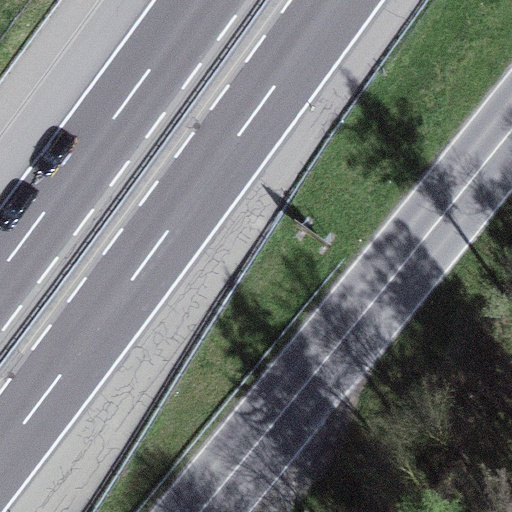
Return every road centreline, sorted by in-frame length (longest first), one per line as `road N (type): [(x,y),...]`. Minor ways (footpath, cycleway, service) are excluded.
road 1 (motorway): [(0,453),(336,0)]
road 2 (primary): [(199,511),(511,129)]
road 3 (motorway): [(200,0),(0,270)]
